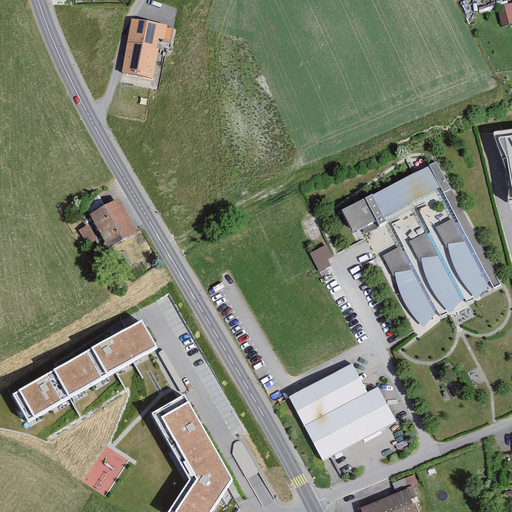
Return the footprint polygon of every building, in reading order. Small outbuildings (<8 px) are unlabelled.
[(507,10),(499,12),(503,26),(511,23),(511,2),(505,5),(507,10)] [(166,26),(131,19),(120,71),(150,77),(159,38),(163,39),(166,26)] [(511,131),(494,134),(511,182),(509,203),(511,202),(511,131)] [(435,159),(333,210),(345,234),(364,225),(417,330),(500,288),(435,159)] [(133,229),(116,197),(87,213),(104,245),(133,229)] [(310,240),(322,235),(314,215),(302,220),(310,240)] [(91,224),(80,228),(87,245),(98,240),(91,224)] [(320,271),(335,264),(326,245),(310,252),(320,271)] [(156,349),(142,324),(15,396),(29,421),(156,349)] [(346,362),(283,395),(319,463),(394,423),(373,384),(361,390),(346,362)] [(211,511),(231,480),(185,399),(153,415),(190,481),(170,511),(211,511)] [(397,494),(362,508),(363,511),(415,511),(412,504),(418,501),(408,477),(393,484),(397,494)]
